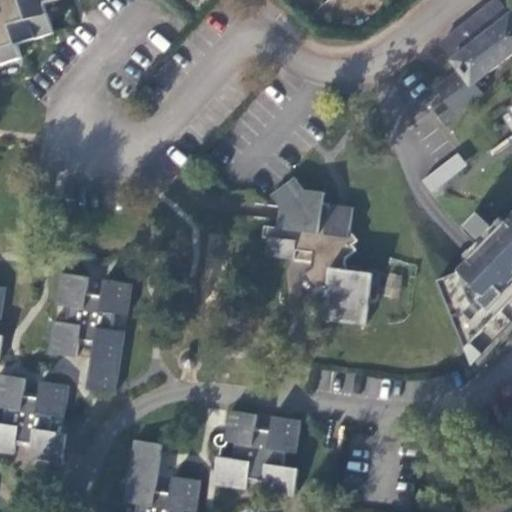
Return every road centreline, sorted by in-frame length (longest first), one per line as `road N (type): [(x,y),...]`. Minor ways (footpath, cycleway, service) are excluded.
road 1 (residential): [(452,0),(348,70),(326,70),(270,38),(253,37),(141,149),(127,153),(70,124),(66,99),(141,18)]
road 2 (residential): [(511,365),(457,405),(423,410),(176,392),(113,428),(75,511)]
